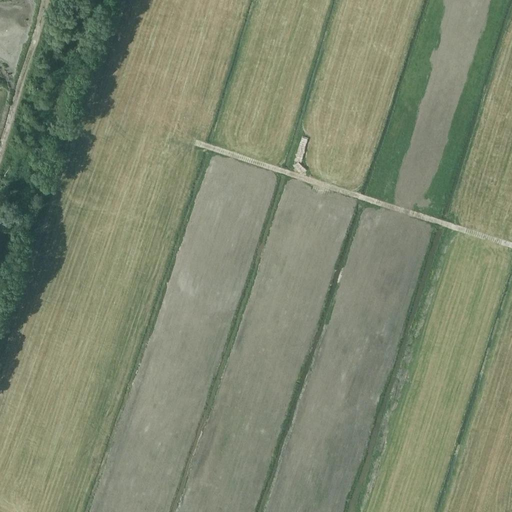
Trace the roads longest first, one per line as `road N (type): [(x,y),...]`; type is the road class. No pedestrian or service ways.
road 1 (track): [(214,511),(323,184)]
road 2 (track): [(196,142),(511,244)]
